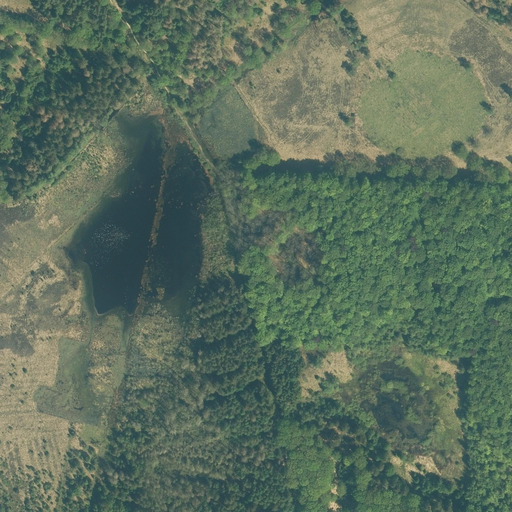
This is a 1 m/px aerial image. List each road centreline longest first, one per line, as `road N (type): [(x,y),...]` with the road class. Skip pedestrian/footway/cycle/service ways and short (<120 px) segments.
road 1 (track): [(0,198),(44,183),(153,69),(229,206),(296,511)]
road 2 (track): [(511,184),(213,168)]
